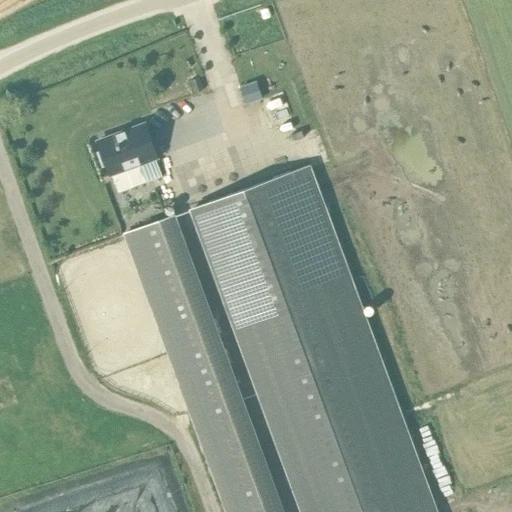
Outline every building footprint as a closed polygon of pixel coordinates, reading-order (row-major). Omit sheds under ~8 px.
[(201,78),(191,81),(195,93),(204,90),(201,78)] [(157,157),(145,124),(98,140),(102,150),(97,152),(102,167),(107,165),(111,174),(157,157)] [(306,511),(434,511),(307,166),(194,207),(306,511)] [(124,211),(121,221),(132,224),(135,214),(124,211)] [(126,232),(229,511),(276,511),(168,217),(126,232)]
